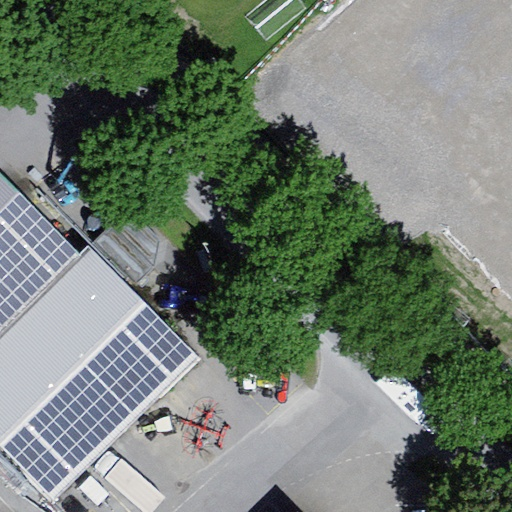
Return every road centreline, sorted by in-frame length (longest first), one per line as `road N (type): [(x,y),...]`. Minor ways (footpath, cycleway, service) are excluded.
road 1 (tertiary): [(10,0),(511,510)]
road 2 (unknown): [(84,76),(0,163)]
